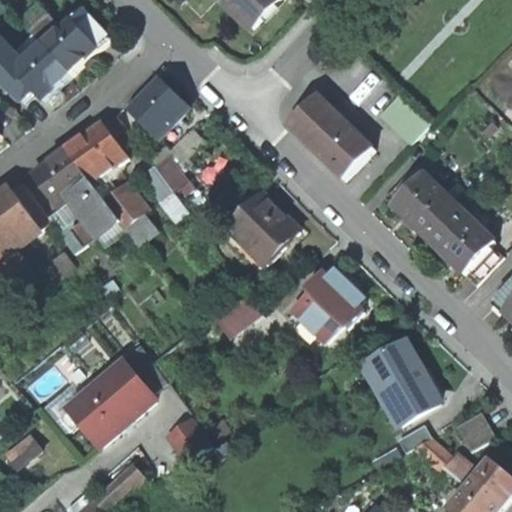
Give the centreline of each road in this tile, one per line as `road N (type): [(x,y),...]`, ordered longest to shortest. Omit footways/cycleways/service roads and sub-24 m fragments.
road 1 (residential): [(238,94),(511,362)]
road 2 (residential): [(0,160),(157,30)]
road 3 (residential): [(238,94),(333,0)]
